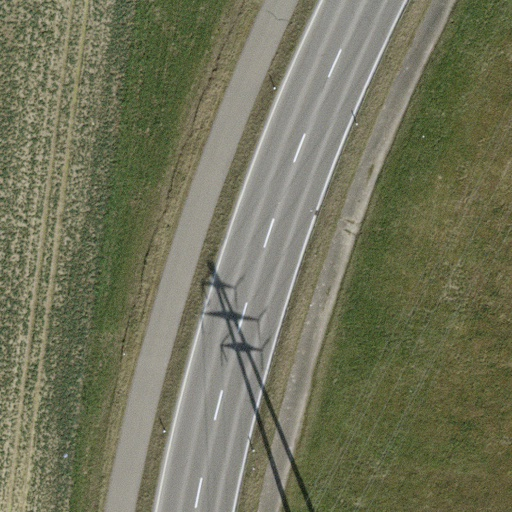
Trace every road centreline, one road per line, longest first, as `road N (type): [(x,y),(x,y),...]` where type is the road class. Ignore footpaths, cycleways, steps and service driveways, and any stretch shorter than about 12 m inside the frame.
road 1 (track): [(270,511),(318,323),(370,168),(449,0)]
road 2 (secondary): [(197,511),(237,336),(329,76),(368,0)]
